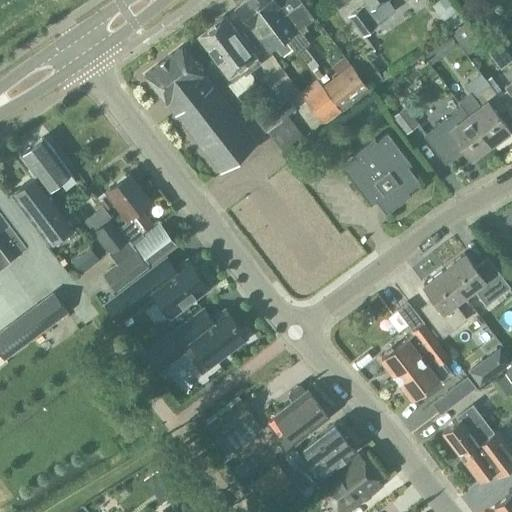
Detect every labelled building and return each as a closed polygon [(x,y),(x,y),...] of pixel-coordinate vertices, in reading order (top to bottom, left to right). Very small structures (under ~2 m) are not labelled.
[(261,13),(251,0),(244,0),(235,7),(269,51),(276,46),(283,56),(293,49),(286,39),(284,40),(262,12),(261,13)] [(251,0),(261,13),(262,12),(284,40),(286,39),(297,30),(300,34),(307,28),(294,11),(288,16),(276,0),(251,0)] [(342,0),(344,2),(347,0),(364,0),(367,3),(348,16),(363,37),(377,26),(376,24),(395,10),(387,0),(342,0)] [(439,0),(436,3),(449,18),(458,11),(448,0),(439,0)] [(261,63),(225,15),(197,37),(232,83),(244,74),(245,76),(261,63)] [(487,50),(494,59),(506,50),(499,41),(487,50)] [(182,46),(146,75),(222,173),(258,144),(182,46)] [(430,48),(424,53),(432,63),(438,59),(430,48)] [(324,85),(342,109),(369,89),(345,56),(332,66),(338,74),(324,85)] [(470,93),(458,101),(462,107),(468,114),(489,143),(492,146),(505,136),(502,133),(509,128),(499,115),(507,109),(498,97),(480,73),(464,86),(470,93)] [(507,90),(498,97),(507,109),(511,115),(511,80),(504,87),(507,90)] [(342,109),(324,85),(305,100),(323,124),(342,109)] [(266,116),(258,123),(266,133),(267,132),(288,116),(296,110),(288,100),(266,116)] [(420,124),(406,106),(402,109),(397,102),(388,109),(393,116),(391,117),(405,135),(420,124)] [(462,107),(424,136),(442,160),(461,146),(464,149),(470,158),(473,155),(476,159),(491,147),(489,143),(468,114),(462,107)] [(371,203),(377,199),(386,212),(408,195),(406,191),(419,182),(407,166),(410,163),(387,134),(376,143),(374,140),(354,155),(356,158),(344,168),(371,203)] [(47,189),(48,188),(70,172),(44,137),(21,155),(37,176),(47,189)] [(125,233),(137,249),(138,248),(148,262),(175,242),(160,222),(155,226),(140,207),(149,201),(129,173),(106,191),(133,227),(125,233)] [(47,189),(37,176),(13,194),(51,244),(76,224),(48,188),(47,189)] [(137,249),(125,233),(113,216),(93,232),(116,263),(103,273),(117,291),(150,266),(137,249)] [(0,270),(11,262),(0,247),(0,270)] [(444,268),(464,295),(473,288),(486,305),(510,287),(488,257),(475,267),(465,253),(444,268)] [(187,259),(158,281),(150,270),(105,304),(119,322),(139,307),(134,300),(146,292),(151,298),(154,295),(160,302),(156,304),(166,317),(169,314),(171,316),(209,287),(207,286),(211,283),(202,271),(198,274),(187,259)] [(464,295),(444,268),(423,284),(433,297),(420,308),(443,337),(467,318),(454,302),(464,295)] [(53,292),(40,301),(36,304),(51,325),(68,312),(53,292)] [(156,316),(150,320),(143,307),(134,312),(144,332),(160,324),(156,316)] [(202,326),(193,315),(172,332),(185,350),(202,372),(247,337),(225,309),(212,319),(202,326)] [(0,353),(4,359),(32,339),(17,319),(0,331),(0,353)] [(386,355),(382,358),(397,378),(423,358),(428,354),(440,344),(424,322),(411,332),(413,334),(393,349),(392,347),(384,353),(386,355)] [(176,357),(162,339),(146,352),(159,370),(176,357)] [(423,358),(397,378),(412,398),(416,395),(418,397),(425,391),(424,389),(438,378),(430,368),(448,354),(440,344),(428,354),(423,358)] [(475,367),(468,372),(474,379),(479,386),(486,381),(493,376),(488,369),(482,362),(475,367)] [(471,386),(464,377),(446,391),(454,400),(471,386)] [(308,389),(305,391),(301,387),(297,387),(290,392),(289,396),(293,400),(274,415),(287,432),(276,440),(285,450),(295,443),(329,417),(308,389)] [(241,398),(207,424),(220,441),(222,439),(231,452),(248,439),(262,428),(252,416),(254,415),(241,398)] [(456,416),(459,420),(443,432),(462,456),(479,443),(478,443),(494,431),(473,403),(456,416)] [(350,433),(340,420),(303,448),(311,458),(303,465),(315,481),(324,475),(355,450),(345,437),(350,433)] [(462,456),(481,481),(494,471),(498,476),(511,465),(511,448),(497,429),(494,431),(478,443),(479,443),(462,456)] [(340,511),(346,511),(381,485),(358,455),(320,484),(340,511)] [(230,471),(242,486),(253,478),(241,462),(230,471)] [(268,511),(261,503),(266,499),(290,480),(277,465),(254,483),(252,480),(240,490),(257,511),(268,511)] [(175,476),(172,478),(164,483),(171,492),(178,487),(181,485),(175,476)] [(511,511),(511,487),(507,491),(510,494),(494,506),(498,511),(511,511)] [(185,511),(177,501),(165,510),(166,511),(185,511)]
